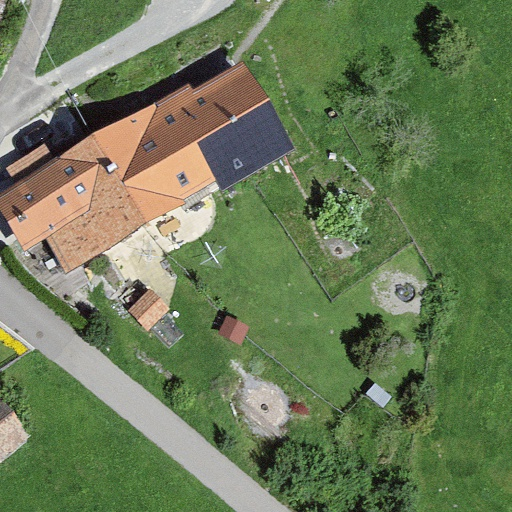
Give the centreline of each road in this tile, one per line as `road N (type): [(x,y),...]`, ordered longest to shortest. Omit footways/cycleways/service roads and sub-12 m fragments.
road 1 (residential): [(256,511),(0,302)]
road 2 (track): [(3,116),(44,0)]
